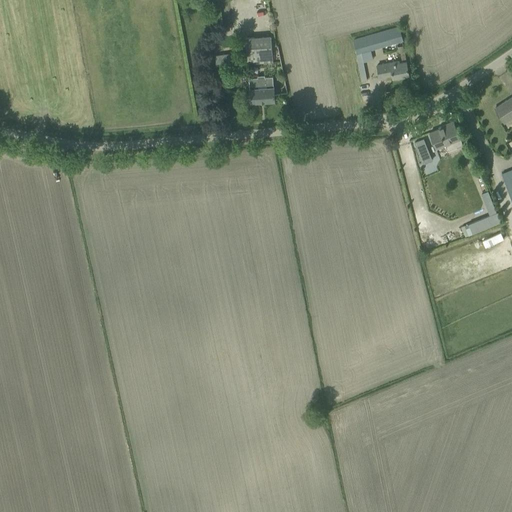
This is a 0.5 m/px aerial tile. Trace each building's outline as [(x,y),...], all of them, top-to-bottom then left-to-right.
[(352,43),(355,54),(361,53),(402,41),(399,29),(352,43)] [(245,37),(247,64),(273,62),(271,35),(245,37)] [(214,55),(215,66),(234,64),(233,52),(214,55)] [(367,80),(361,53),(355,54),(361,81),(367,80)] [(379,77),(392,75),(393,78),(409,75),(406,60),(399,62),(399,59),(376,64),(379,77)] [(249,88),(250,103),(275,101),(274,86),(273,86),(272,76),(264,77),(264,75),(257,75),(257,77),(249,78),(249,88)] [(511,96),(495,107),(501,115),(505,122),(511,117),(511,96)] [(429,132),(433,141),(436,149),(445,145),(447,150),(462,144),(453,121),(443,125),(444,127),(439,129),(439,128),(429,132)] [(433,159),(425,137),(416,140),(424,162),(433,159)] [(511,200),(511,168),(501,173),(511,200)] [(488,191),(481,194),(490,215),(496,213),(488,191)] [(476,221),(468,224),(472,234),(480,231),(491,226),(500,223),(496,213),(490,215),(487,216),(476,221)] [(483,238),(485,246),(504,239),(502,232),(483,238)]
